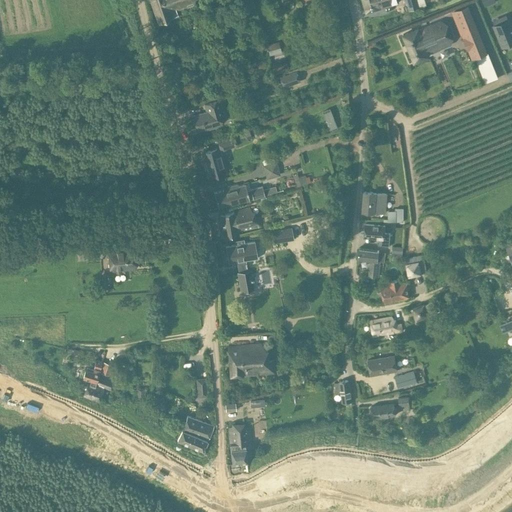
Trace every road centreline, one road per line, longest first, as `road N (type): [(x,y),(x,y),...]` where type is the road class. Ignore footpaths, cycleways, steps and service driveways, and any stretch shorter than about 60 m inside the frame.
road 1 (residential): [(225,487),(205,257),(138,0)]
road 2 (unclassified): [(225,487),(323,459),(445,469),(511,416)]
road 3 (residential): [(352,303),(364,103)]
road 4 (residential): [(352,303),(429,295),(486,268),(511,274)]
road 5 (unclassified): [(364,103),(402,122),(505,79)]
road 6 (residential): [(357,428),(346,357),(352,303)]
